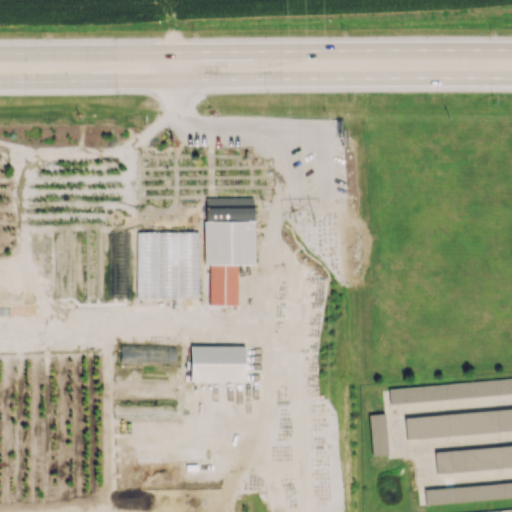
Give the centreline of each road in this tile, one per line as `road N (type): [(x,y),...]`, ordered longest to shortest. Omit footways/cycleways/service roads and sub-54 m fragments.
road 1 (primary): [(0,82),(511,79)]
road 2 (primary): [(511,51),(0,53)]
